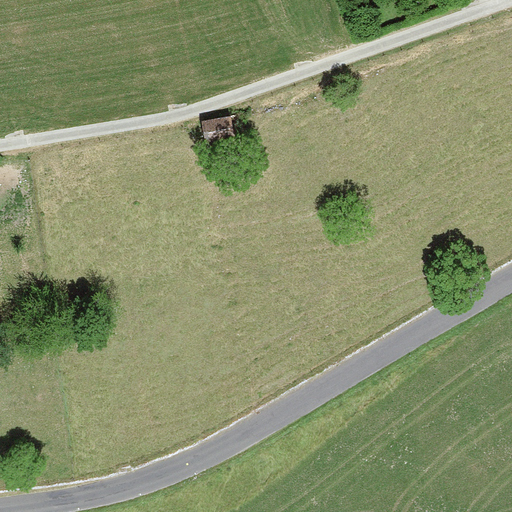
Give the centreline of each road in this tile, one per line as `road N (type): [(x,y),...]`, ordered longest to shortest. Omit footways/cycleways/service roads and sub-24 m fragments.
road 1 (tertiary): [(511,278),(158,480),(0,509)]
road 2 (track): [(318,71),(203,112),(0,150)]
road 3 (residential): [(511,0),(318,71)]
